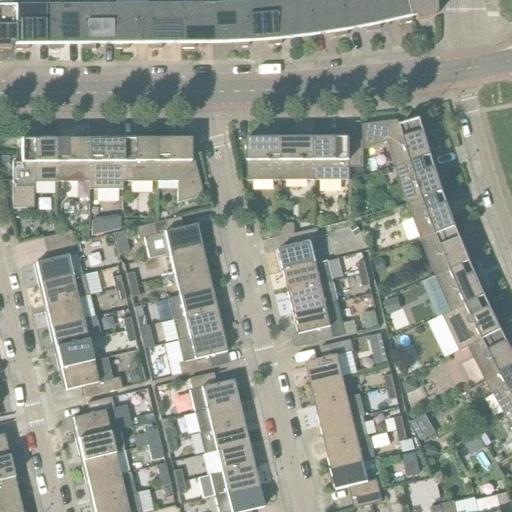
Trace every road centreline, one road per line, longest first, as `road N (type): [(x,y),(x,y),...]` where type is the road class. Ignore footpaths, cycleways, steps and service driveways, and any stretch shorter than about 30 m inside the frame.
road 1 (residential): [(207,92),(302,511)]
road 2 (residential): [(0,242),(64,511)]
road 3 (tertiary): [(207,92),(346,86),(464,68)]
road 4 (tertiary): [(0,95),(207,92)]
road 5 (residential): [(511,250),(490,196),(464,68)]
